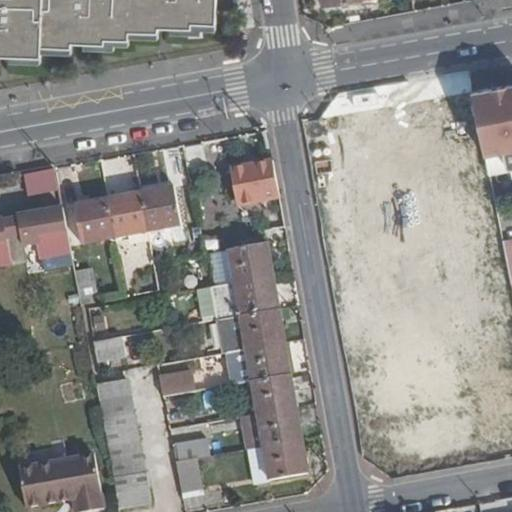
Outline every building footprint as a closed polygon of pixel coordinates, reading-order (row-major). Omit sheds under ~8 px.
[(0,0),(0,37),(3,38),(32,38),(33,31),(63,31),(63,24),(76,24),(96,25),(96,20),(120,21),(120,14),(150,15),(150,11),(161,11),(182,12),(182,6),(207,7),(207,0),(0,0)] [(226,0),(227,1),(228,13),(245,11),(244,0),(226,0)] [(207,15),(207,7),(182,6),(182,12),(161,11),(160,18),(193,20),(193,14),(207,15)] [(150,23),(150,15),(120,14),(120,21),(150,23)] [(120,28),(120,21),(96,20),(96,25),(76,24),(75,33),(107,34),(107,28),(120,28)] [(63,38),(63,31),(33,31),(32,38),(3,38),(3,44),(34,45),(34,37),(63,38)] [(511,80),(477,87),(490,157),(493,170),(495,170),(496,169),(497,167),(498,165),(497,159),(507,157),(508,163),(511,166),(511,165),(511,80)] [(370,253),(357,164),(371,162),(364,113),(313,120),(337,297),(370,293),(365,253),(370,253)] [(210,136),(186,141),(189,155),(212,151),(210,136)] [(283,194),(277,157),(232,165),(239,202),(283,194)] [(54,168),(25,173),(29,195),(58,190),(54,168)] [(177,186),(79,203),(86,242),(184,225),(177,186)] [(63,205),(19,214),(25,246),(36,244),(39,259),(72,252),(63,205)] [(0,214),(0,266),(12,264),(3,213),(0,214)] [(281,225),(289,223),(287,215),(280,216),(281,225)] [(215,294),(227,359),(235,357),(241,389),(255,386),(260,415),(245,417),(251,451),(266,448),(271,478),(311,471),(291,361),(270,240),(232,248),(239,289),(215,294)] [(97,268),(80,271),(86,304),(103,301),(97,268)] [(121,344),(94,349),(97,369),(124,364),(121,344)] [(225,353),(197,360),(205,390),(232,383),(225,353)] [(196,372),(164,378),(167,397),(199,391),(196,372)] [(100,384),(123,511),(154,505),(131,379),(100,384)] [(207,436),(176,442),(185,491),(203,487),(202,482),(207,481),(204,462),(217,460),(215,451),(210,452),(207,436)] [(96,452),(23,465),(32,505),(78,497),(80,511),(107,506),(96,452)]
